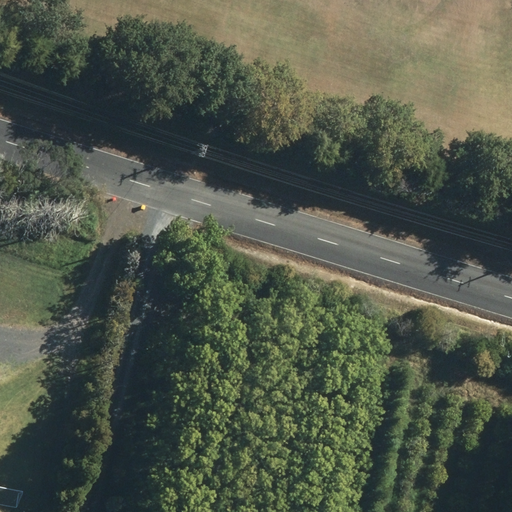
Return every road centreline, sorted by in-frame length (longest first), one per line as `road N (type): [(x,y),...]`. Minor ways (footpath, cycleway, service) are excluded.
road 1 (unclassified): [(511,296),(0,136)]
road 2 (unknown): [(193,196),(117,511)]
